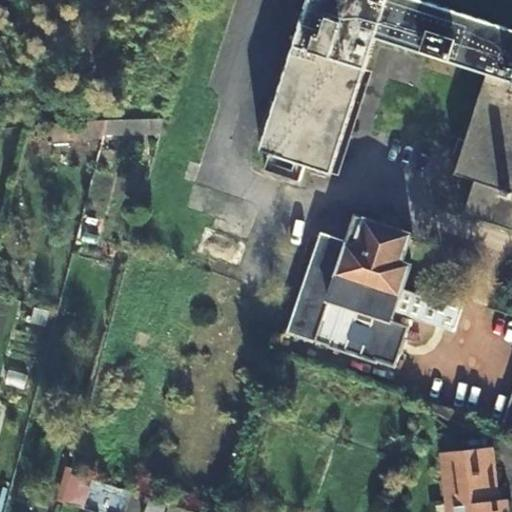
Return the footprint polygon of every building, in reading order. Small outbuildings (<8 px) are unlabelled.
[(489,73),(473,123),(511,135),(511,25),(431,0),(310,0),(307,10),(298,8),(293,24),(302,27),(283,86),(280,96),(362,90),(378,38),(489,73)] [(358,92),(277,99),(260,152),(269,155),(264,171),(299,182),(304,166),(331,175),(358,92)] [(108,115),(79,118),(81,136),(103,134),(106,122),(108,115)] [(69,119),(71,137),(81,136),(79,118),(69,119)] [(53,139),(71,137),(69,119),(51,121),(53,139)] [(103,134),(103,136),(157,135),(161,119),(106,122),(103,134)] [(511,175),(511,139),(469,126),(460,159),(511,175)] [(511,175),(460,159),(454,175),(476,182),(511,194),(511,175)] [(511,194),(476,182),(465,218),(511,232),(511,194)] [(305,289),(290,333),(328,346),(328,347),(378,364),(378,362),(396,368),(400,356),(402,356),(408,341),(405,340),(410,327),(392,321),(395,311),(459,332),(469,303),(431,289),(428,298),(404,290),(413,264),(404,261),(413,235),(365,219),(365,221),(357,219),(349,243),(323,234),(305,289)] [(205,228),(195,254),(237,268),(246,242),(205,228)] [(133,329),(128,346),(145,351),(150,334),(133,329)] [(511,403),(503,431),(511,434),(511,403)] [(442,458),(449,511),(507,511),(507,504),(496,506),(490,453),(442,458)] [(83,463),(80,474),(118,487),(121,475),(83,463)] [(58,503),(84,506),(88,478),(62,475),(58,503)] [(148,500),(144,511),(163,511),(165,507),(148,500)]
